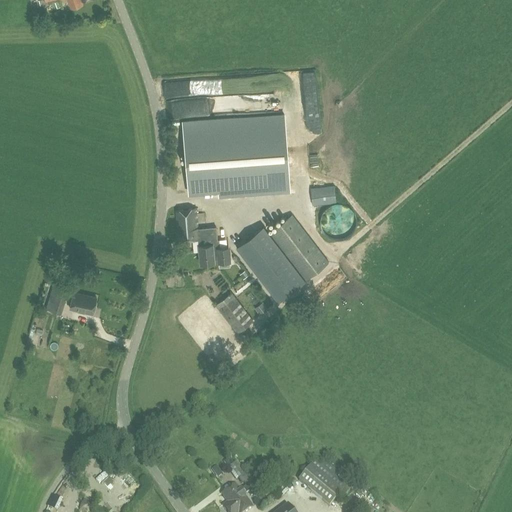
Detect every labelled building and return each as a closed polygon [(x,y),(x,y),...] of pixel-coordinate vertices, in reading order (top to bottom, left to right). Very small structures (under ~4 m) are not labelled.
[(293,69),(294,95),(304,94),(303,68),(293,69)] [(285,114),(243,118),(182,122),(188,193),(218,190),(219,195),(291,190),(285,114)] [(315,201),(326,204),(329,192),(318,189),(315,201)] [(355,222),(354,201),(325,203),(327,224),(355,222)] [(229,261),(228,247),(218,248),(216,227),(198,229),(196,208),(175,210),(178,241),(198,239),(199,245),(200,264),(213,263),(213,262),(218,261),(218,262),(219,262),(222,265),(227,265),(229,261)] [(329,262),(292,214),(268,232),(305,280),(329,262)] [(261,215),(240,231),(244,237),(266,221),(261,215)] [(261,226),(234,246),(276,302),(303,281),(261,226)] [(76,275),(84,277),(86,269),(78,267),(76,275)] [(322,288),(339,277),(336,272),(319,282),(322,288)] [(53,285),(46,308),(60,313),(68,290),(53,285)] [(232,291),(215,304),(238,333),(254,319),(232,291)] [(73,292),(69,308),(92,313),(96,297),(73,292)] [(263,303),(254,308),(259,315),(268,309),(263,303)] [(138,425),(131,427),(135,438),(142,435),(138,425)] [(221,494),(227,503),(233,499),(236,502),(239,500),(238,498),(244,495),(247,492),(248,492),(251,496),(255,493),(260,490),(256,484),(248,472),(247,473),(238,461),(235,463),(232,465),(227,459),(224,461),(229,467),(228,468),(237,481),(240,479),(243,484),(244,483),(246,486),(244,487),(240,490),(239,491),(235,484),(221,494)] [(316,460),(299,481),(331,507),(348,486),(316,460)] [(218,478),(224,474),(218,466),(212,470),(218,478)] [(140,475),(134,478),(137,486),(143,483),(140,475)] [(233,499),(227,503),(222,506),(226,511),(244,511),(252,507),(244,495),(238,498),(239,500),(236,502),(233,499)] [(81,511),(85,511),(87,504),(79,501),(76,510),(81,511)]
